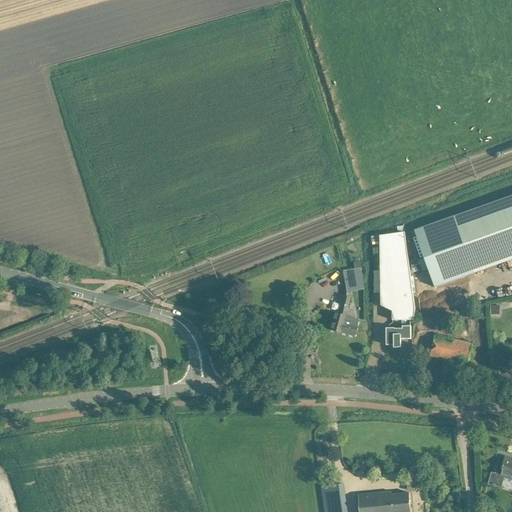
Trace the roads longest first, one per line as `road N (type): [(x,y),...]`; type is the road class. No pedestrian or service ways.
road 1 (tertiary): [(511,411),(330,390),(202,390)]
road 2 (tertiary): [(202,390),(197,345),(180,322),(0,271)]
road 3 (tertiary): [(202,390),(0,412)]
